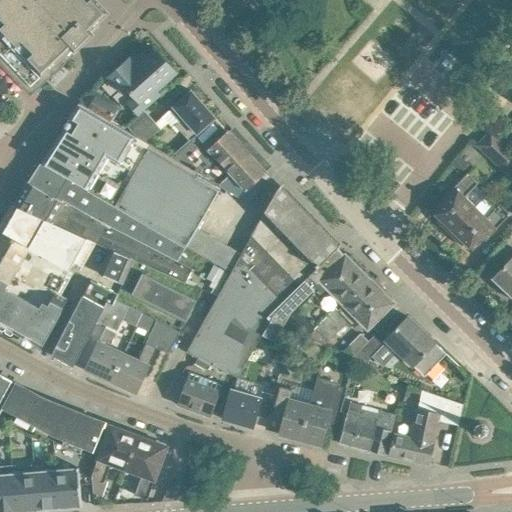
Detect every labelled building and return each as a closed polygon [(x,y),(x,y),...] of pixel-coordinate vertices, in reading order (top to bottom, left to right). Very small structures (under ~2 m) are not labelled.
[(96,0),(0,0),(0,53),(31,86),(71,48),(75,52),(94,34),(90,30),(98,23),(108,13),(96,0)] [(154,90),(175,72),(168,63),(169,60),(162,53),(158,53),(156,50),(148,58),(144,54),(132,63),(129,59),(110,76),(121,88),(125,85),(136,96),(129,103),(139,114),(144,110),(160,96),(154,90)] [(215,117),(192,90),(162,117),(177,134),(181,131),(189,140),(196,133),(215,118),(215,117)] [(113,122),(119,111),(96,97),(90,108),(113,122)] [(198,228),(220,190),(197,177),(199,173),(171,156),(146,141),(133,133),(113,122),(90,108),(80,102),(68,119),(71,121),(66,129),(65,128),(42,163),(41,162),(84,188),(101,198),(188,248),(198,228)] [(127,126),(133,133),(146,141),(161,129),(144,110),(139,114),(127,126)] [(265,173),(266,172),(228,130),(227,131),(215,118),(196,133),(189,140),(171,156),(199,173),(249,202),(268,175),(265,173)] [(511,169),(511,150),(491,130),(477,145),(507,174),(511,169)] [(460,159),(451,169),(460,177),(469,168),(460,159)] [(188,248),(101,198),(84,188),(41,162),(29,181),(28,182),(56,196),(91,216),(179,264),(188,248)] [(475,207),(464,197),(478,183),(467,173),(446,195),(447,196),(433,211),(440,218),(437,221),(449,233),(475,207)] [(179,264),(91,216),(56,196),(28,182),(14,205),(14,206),(96,243),(114,251),(134,260),(186,283),(192,271),(179,264)] [(264,319),(305,280),(324,261),(338,248),(339,247),(301,208),(280,186),(278,188),(251,235),(251,236),(242,253),(231,272),(187,352),(197,358),(208,363),(215,367),(215,366),(237,378),(261,334),(269,321),(264,319)] [(488,236),(510,214),(499,204),(486,218),(475,207),(449,233),(462,246),(465,243),(472,250),(487,234),(488,236)] [(81,270),(96,243),(14,206),(1,231),(0,230),(0,324),(41,348),(62,311),(61,311),(68,298),(57,292),(72,265),(81,270)] [(199,254),(209,234),(198,228),(188,248),(199,254)] [(210,260),(220,241),(209,234),(199,254),(210,260)] [(220,266),(231,247),(220,241),(210,260),(220,266)] [(231,272),(242,253),(231,247),(220,266),(231,272)] [(338,310),(370,279),(345,254),(345,255),(338,248),(324,261),(305,280),(264,319),(269,321),(261,334),(281,343),(293,348),(301,352),(309,338),(311,334),(316,329),(314,327),(324,318),(334,308),(338,310)] [(121,285),(134,260),(114,251),(110,249),(98,274),(121,285)] [(511,257),(493,278),(511,296),(511,257)] [(161,309),(172,288),(142,273),(132,294),(161,309)] [(379,317),(394,303),(370,279),(338,310),(334,308),(324,318),(314,327),(316,329),(327,341),(348,321),(354,328),(361,321),(367,328),(379,317)] [(84,348),(97,321),(106,303),(112,306),(115,299),(117,294),(91,281),(63,336),(53,354),(74,365),(84,348)] [(186,321),(196,300),(172,288),(161,309),(186,321)] [(116,331),(129,306),(115,299),(112,306),(106,303),(97,321),(116,331)] [(447,354),(407,316),(385,339),(424,377),(447,354)] [(168,353),(180,332),(157,319),(146,341),(157,347),(168,353)] [(111,380),(123,353),(109,347),(116,334),(104,329),(94,351),(86,369),(111,380)] [(352,357),(369,341),(362,333),(342,353),(352,357)] [(375,334),(369,341),(352,357),(357,359),(366,364),(384,344),(375,334)] [(320,363),(325,345),(309,338),(301,352),(298,356),(320,363)] [(137,392),(155,351),(157,347),(146,341),(137,360),(123,353),(111,380),(137,392)] [(282,370),(293,348),(281,343),(270,364),(282,370)] [(357,359),(352,357),(342,353),(335,371),(351,376),(357,359)] [(208,363),(197,358),(195,363),(205,369),(208,363)] [(211,415),(223,385),(189,372),(177,404),(210,417),(211,415)] [(0,402),(12,381),(0,373),(0,402)] [(331,431),(343,387),(339,386),(340,382),(318,376),(310,404),(300,440),(322,445),(326,430),(331,431)] [(105,423),(43,398),(16,383),(2,408),(54,436),(93,452),(105,423)] [(300,440),(310,404),(290,399),(292,390),(280,386),(277,395),(272,414),(284,417),(279,434),(300,440)] [(253,428),(258,408),(261,398),(231,389),(223,419),(253,428)] [(434,443),(439,419),(457,423),(457,425),(458,425),(463,404),(422,390),(422,391),(423,391),(419,408),(416,408),(409,438),(394,434),(390,455),(429,464),(434,443)] [(392,431),(395,418),(379,414),(378,419),(362,415),(363,410),(349,406),(344,424),(340,442),(339,443),(385,455),(392,431)] [(125,469),(139,435),(110,425),(91,477),(90,479),(103,484),(111,464),(125,469)] [(148,499),(167,446),(139,435),(125,469),(142,475),(134,494),(148,499)] [(13,474),(14,474),(13,464),(0,465),(0,511),(17,511),(16,511),(13,474)] [(77,469),(56,471),(59,507),(60,507),(80,506),(80,507),(82,507),(79,467),(77,468),(77,469)] [(59,507),(56,471),(34,472),(38,509),(37,509),(37,511),(60,509),(60,507),(59,507)] [(38,509),(34,472),(14,474),(13,474),(16,511),(17,511),(37,509),(38,509)]
